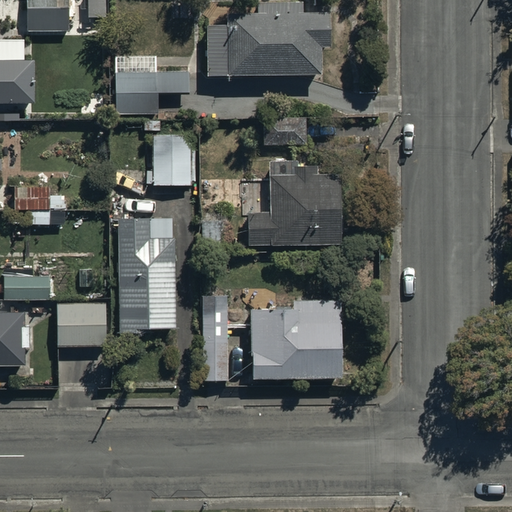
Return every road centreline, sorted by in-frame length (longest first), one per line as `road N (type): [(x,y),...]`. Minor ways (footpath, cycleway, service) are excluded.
road 1 (residential): [(438,0),(439,453)]
road 2 (residential): [(0,457),(439,453)]
